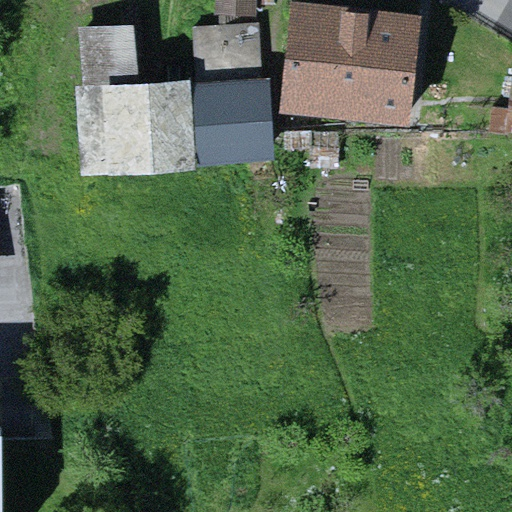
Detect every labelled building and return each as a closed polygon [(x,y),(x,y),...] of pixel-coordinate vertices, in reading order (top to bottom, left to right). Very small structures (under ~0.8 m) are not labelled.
[(267,17),(267,0),(222,0),(222,16),(267,17)] [(416,26),(277,10),(266,112),(404,128),(416,26)] [(166,85),(84,92),(90,174),(173,167),(166,85)] [(184,172),(256,167),(251,97),(179,102),(184,172)] [(0,273),(9,273),(6,189),(0,189),(0,273)]
